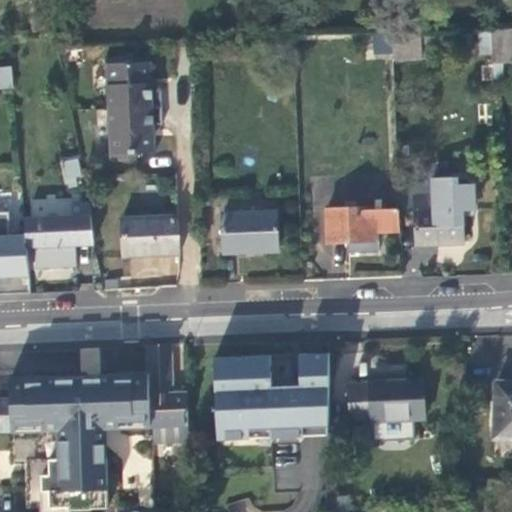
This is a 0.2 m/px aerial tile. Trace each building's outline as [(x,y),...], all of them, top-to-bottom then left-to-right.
[(511,24),(495,25),(497,59),(506,59),(511,58),(511,24)] [(397,56),(425,55),(424,28),(396,29),(397,56)] [(110,56),(114,157),(141,156),(141,151),(160,150),(159,137),(159,122),(167,122),(165,88),(157,88),(157,74),(156,60),(137,61),(137,55),(110,56)] [(506,77),(506,59),(497,59),(497,77),(506,77)] [(12,66),(0,66),(0,89),(13,89),(12,66)] [(63,185),(80,184),(79,159),(62,159),(63,185)] [(436,183),(402,184),(403,196),(403,210),(419,210),(419,246),(440,245),(467,244),(466,210),(474,210),(473,190),(460,190),(460,179),(436,179),(436,183)] [(73,213),(25,216),(27,232),(28,244),(36,243),(56,241),(76,241),(95,239),(91,199),(73,200),(73,213)] [(11,208),(0,208),(0,291),(33,290),(28,244),(27,232),(12,233),(11,208)] [(377,234),(404,234),(403,211),(332,212),(333,245),(352,244),(377,244),(377,234)] [(280,214),(228,216),(229,254),(254,254),(281,253),(280,214)] [(180,216),(125,218),(127,257),(156,256),(182,255),(180,216)] [(152,441),(187,440),(186,432),(189,432),(189,431),(188,391),(174,392),(173,368),(172,342),(149,343),(149,347),(150,368),(151,412),(152,441)] [(316,356),(222,356),(221,453),(314,453),(316,356)] [(53,511),(53,509),(71,508),(94,507),(94,505),(107,504),(105,424),(119,424),(128,413),(151,412),(150,368),(102,371),(102,375),(87,375),(87,371),(75,372),(75,376),(67,376),(61,376),(60,372),(44,373),(44,371),(9,373),(9,397),(11,429),(13,459),(24,458),(27,505),(39,505),(39,511),(53,511)] [(357,416),(357,418),(360,419),(360,439),(400,438),(400,418),(420,418),(421,378),(368,379),(368,380),(348,380),(348,414),(348,416),(357,416)] [(494,438),(511,439),(511,381),(498,380),(494,438)] [(0,429),(11,429),(9,397),(0,397),(0,429)] [(348,416),(348,414),(327,413),(326,419),(326,427),(324,449),(346,451),(348,416)] [(323,493),(321,511),(340,511),(342,494),(323,493)]
